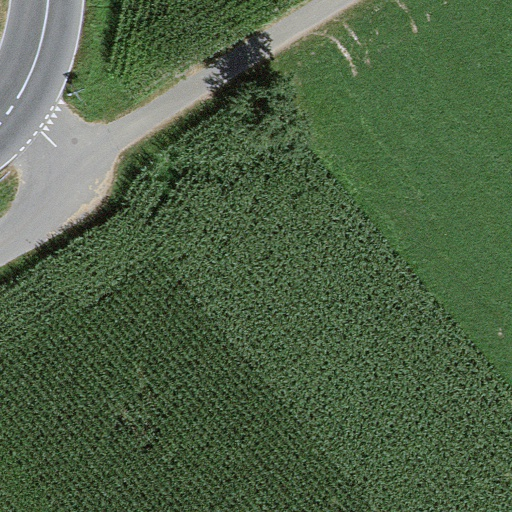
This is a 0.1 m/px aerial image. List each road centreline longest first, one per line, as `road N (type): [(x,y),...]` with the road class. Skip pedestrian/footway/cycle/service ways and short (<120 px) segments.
road 1 (track): [(68,172),(349,0)]
road 2 (tertiary): [(0,129),(40,52),(41,0)]
